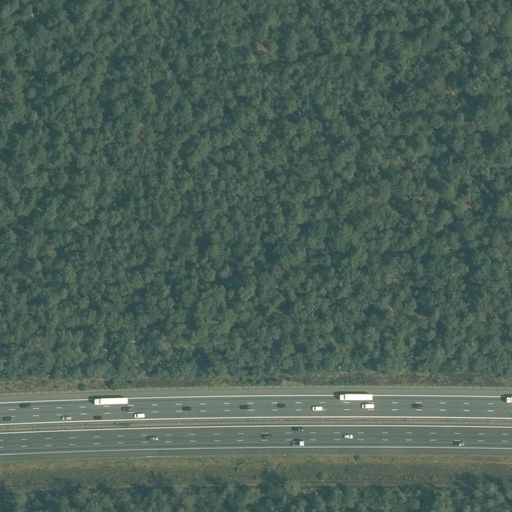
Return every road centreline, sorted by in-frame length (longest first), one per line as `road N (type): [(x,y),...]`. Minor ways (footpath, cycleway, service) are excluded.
road 1 (track): [(0,227),(68,245),(96,237),(267,248),(322,252),(365,266),(402,253),(437,273),(470,260),(511,263)]
road 2 (motorway): [(511,409),(0,414)]
road 3 (motorway): [(0,444),(511,439)]
